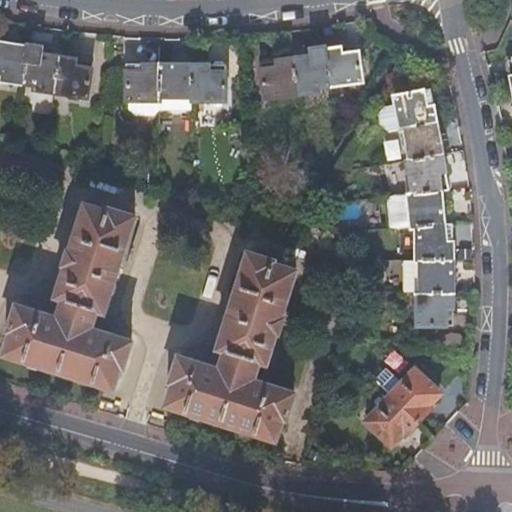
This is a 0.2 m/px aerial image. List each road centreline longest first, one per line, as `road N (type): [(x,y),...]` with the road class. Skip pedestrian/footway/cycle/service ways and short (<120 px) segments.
road 1 (residential): [(505,510),(489,459),(501,321),(497,221),(449,0)]
road 2 (tertiary): [(270,496),(0,415)]
road 3 (tertiary): [(505,510),(467,485),(270,496)]
road 4 (residential): [(79,0),(288,0)]
